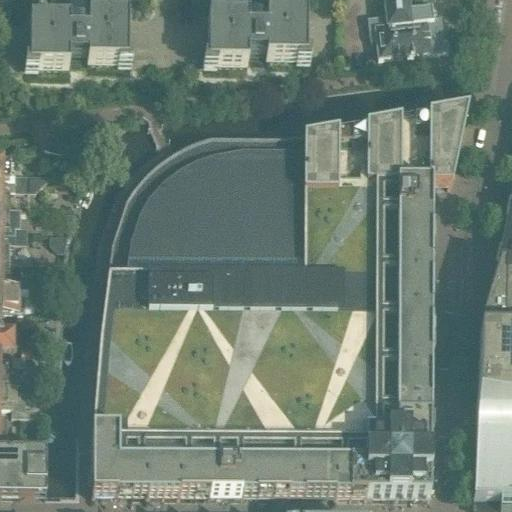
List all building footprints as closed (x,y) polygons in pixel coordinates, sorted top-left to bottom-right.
[(375,44),(377,66),(447,58),(445,48),(441,49),(439,26),(431,27),(430,14),(424,9),(408,11),(400,4),(389,6),(384,13),(385,24),(367,26),(370,48),(371,48),(370,45),(375,44)] [(247,25),(207,24),(206,72),(246,73),(246,62),(264,62),(264,67),(304,68),(305,20),(265,19),(265,26),(247,26),(247,25)] [(126,23),(87,22),(86,29),(68,29),(68,28),(28,27),(27,76),(67,76),(67,65),(86,66),(86,70),(126,71),(126,23)] [(90,503),(414,507),(428,507),(428,443),(429,195),(433,195),(450,195),(466,116),(466,117),(314,144),(239,144),(226,145),(214,147),(202,150),(190,154),(179,159),(168,165),(156,174),(153,177),(144,185),(134,196),(132,199),(125,210),(110,254),(98,348),(90,440),(90,441),(90,503)] [(0,190),(25,190),(25,182),(9,182),(9,177),(10,177),(10,169),(9,169),(9,164),(0,163),(0,190)] [(0,215),(9,216),(9,199),(33,200),(46,188),(46,183),(25,182),(25,190),(0,190),(0,215)] [(495,273),(496,274),(511,276),(511,201),(510,201),(510,204),(506,225),(505,225),(505,227),(501,248),(500,248),(500,251),(496,272),(495,272),(495,273)] [(0,241),(13,242),(26,242),(26,234),(18,234),(19,216),(9,216),(0,215),(0,241)] [(26,242),(13,242),(13,250),(26,250),(26,242)] [(0,268),(8,268),(8,251),(0,250),(0,268)] [(0,286),(8,286),(8,268),(0,268),(0,286)] [(475,413),(472,509),(472,511),(511,511),(511,276),(496,274),(488,301),(478,335),(475,413)] [(0,322),(1,322),(1,321),(23,322),(24,303),(50,303),(50,294),(25,294),(12,294),(0,293),(0,322)] [(0,355),(16,355),(16,337),(1,337),(1,336),(0,336),(0,355)] [(33,355),(20,356),(20,364),(24,364),(33,364),(33,355)] [(20,364),(11,364),(11,373),(24,372),(24,364),(20,364)] [(0,416),(11,416),(24,416),(24,408),(6,408),(6,390),(0,390),(0,416)] [(11,416),(11,425),(35,425),(35,423),(35,416),(24,416),(11,416)] [(0,503),(44,503),(44,493),(44,451),(5,451),(0,450),(0,503)]
